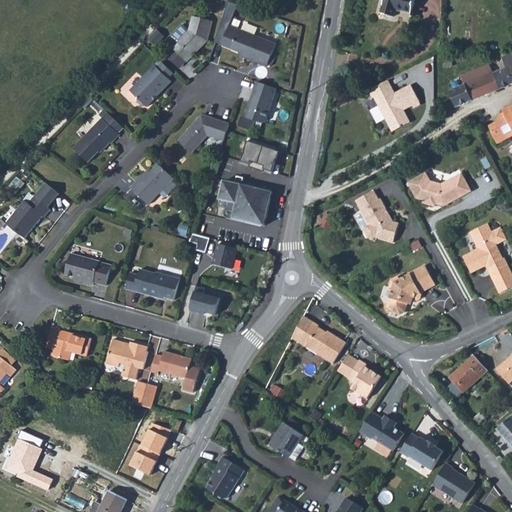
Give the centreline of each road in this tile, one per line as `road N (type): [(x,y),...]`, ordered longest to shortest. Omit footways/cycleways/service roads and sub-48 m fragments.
road 1 (residential): [(219,86),(202,88),(18,288)]
road 2 (residential): [(296,202),(318,201),(511,90)]
road 3 (residential): [(18,288),(242,354)]
road 4 (tertiary): [(296,202),(334,0)]
road 5 (residential): [(414,355),(425,387),(511,493)]
road 6 (residential): [(291,276),(414,355)]
road 7 (residential): [(213,410),(232,422),(252,456),(323,496)]
